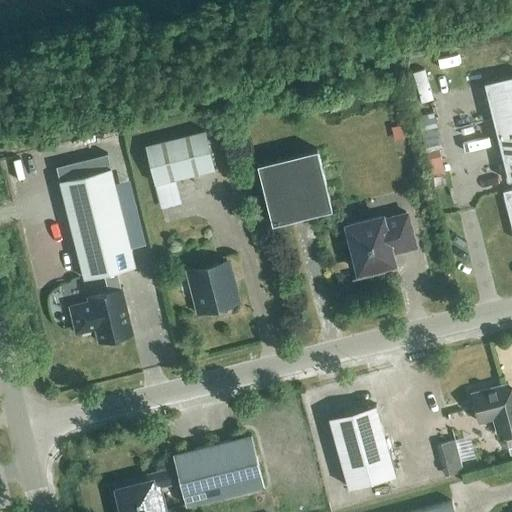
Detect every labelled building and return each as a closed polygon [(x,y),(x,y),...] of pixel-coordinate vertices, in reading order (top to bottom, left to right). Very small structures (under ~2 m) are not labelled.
[(511,75),(483,83),(508,181),(511,180),(511,181),(511,188),(502,191),(511,232),(511,75)] [(417,117),(432,177),(445,174),(438,150),(442,149),(433,113),(417,117)] [(154,184),(214,170),(204,131),(145,146),(154,184)] [(272,224),(332,209),(317,149),(257,164),(272,224)] [(107,154),(56,166),(59,180),(83,278),(103,274),(108,293),(87,298),(89,306),(70,311),(75,334),(95,329),(98,342),(133,334),(122,289),(121,290),(116,271),(135,266),(111,168),(107,154)] [(414,248),(405,213),(404,213),(405,215),(382,220),(381,216),(347,225),(360,277),(352,279),(352,280),(386,271),(386,270),(384,271),(383,266),(393,263),(390,251),(412,246),(413,248),(414,248)] [(227,311),(225,304),(237,301),(227,262),(189,271),(199,311),(210,308),(212,314),(227,311)] [(511,428),(511,388),(504,384),(471,393),(479,423),(493,419),(496,433),(511,428)] [(348,488),(395,475),(375,405),(329,418),(348,488)] [(264,486),(251,435),(173,454),(176,467),(156,472),(153,477),(113,487),(118,511),(162,511),(157,488),(180,483),(186,506),(264,486)] [(462,472),(454,440),(436,445),(443,476),(462,472)] [(454,511),(452,501),(413,511),(454,511)]
